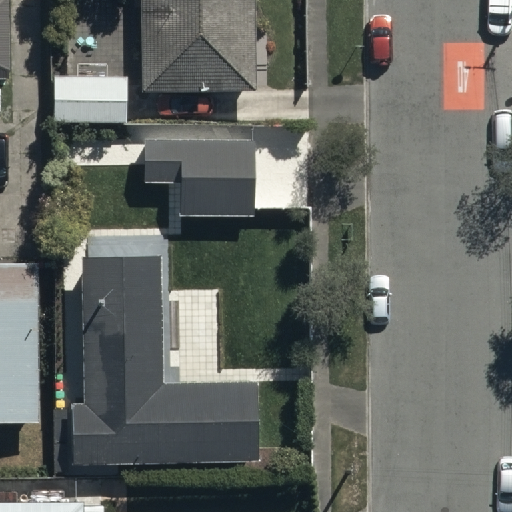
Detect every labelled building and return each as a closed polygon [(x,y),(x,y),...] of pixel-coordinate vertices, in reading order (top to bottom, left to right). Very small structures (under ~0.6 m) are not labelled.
[(0,0),(0,78),(11,78),(10,0),(0,0)] [(249,0),(137,0),(138,85),(249,85),(249,0)] [(122,68),(50,69),(50,117),(123,116),(122,68)] [(252,132),(140,130),(139,177),(180,178),(179,213),(250,214),(252,132)] [(157,242),(75,243),(76,393),(67,393),(67,409),(59,409),(59,427),(65,427),(65,455),(251,454),(251,372),(158,373),(157,242)] [(0,413),(32,414),(33,250),(0,249),(0,413)] [(80,511),(80,491),(0,491),(0,511),(80,511)]
